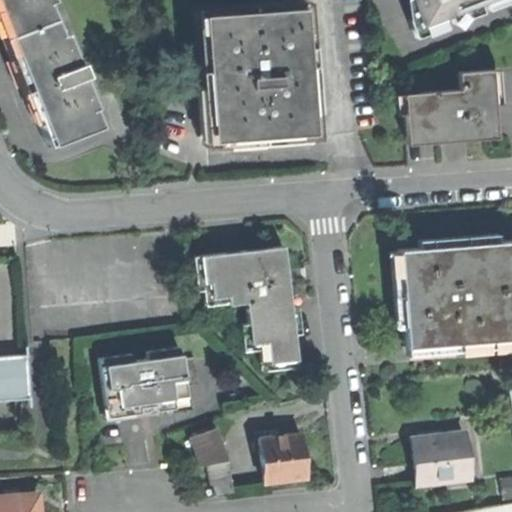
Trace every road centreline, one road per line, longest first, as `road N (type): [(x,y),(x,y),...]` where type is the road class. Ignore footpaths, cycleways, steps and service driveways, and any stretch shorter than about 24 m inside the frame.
road 1 (residential): [(323,192),(66,214),(31,209),(0,175)]
road 2 (residential): [(323,192),(355,502)]
road 3 (residential): [(323,192),(511,179)]
